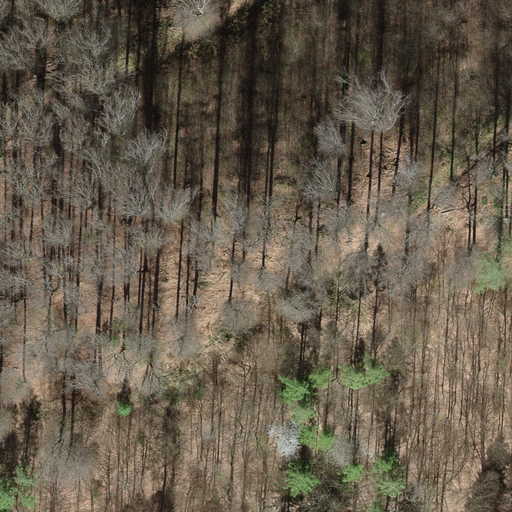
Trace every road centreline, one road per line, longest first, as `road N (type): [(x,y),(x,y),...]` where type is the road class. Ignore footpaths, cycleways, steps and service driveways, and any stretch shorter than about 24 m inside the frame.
road 1 (track): [(511,121),(417,206),(382,247),(371,276),(380,348),(422,511)]
road 2 (track): [(511,230),(382,247)]
